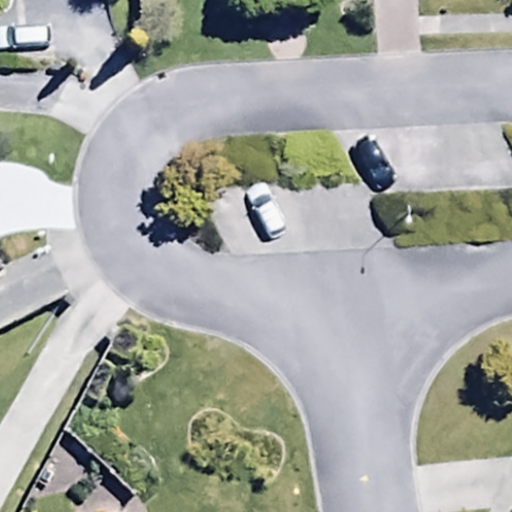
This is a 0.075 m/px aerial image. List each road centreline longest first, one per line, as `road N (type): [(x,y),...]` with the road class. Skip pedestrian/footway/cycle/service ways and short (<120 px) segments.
road 1 (residential): [(317,299),(143,252),(119,155),(187,104),(511,90)]
road 2 (residential): [(360,511),(317,299)]
road 3 (residential): [(511,272),(317,299)]
